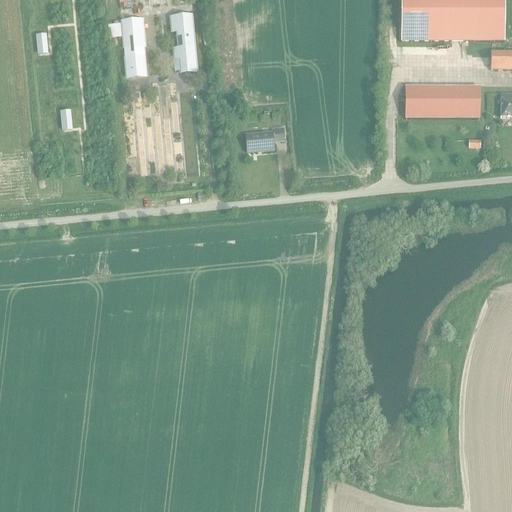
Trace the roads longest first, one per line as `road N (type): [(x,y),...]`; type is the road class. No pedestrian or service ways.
road 1 (unclassified): [(0,226),(511,179)]
road 2 (track): [(203,63),(216,206)]
